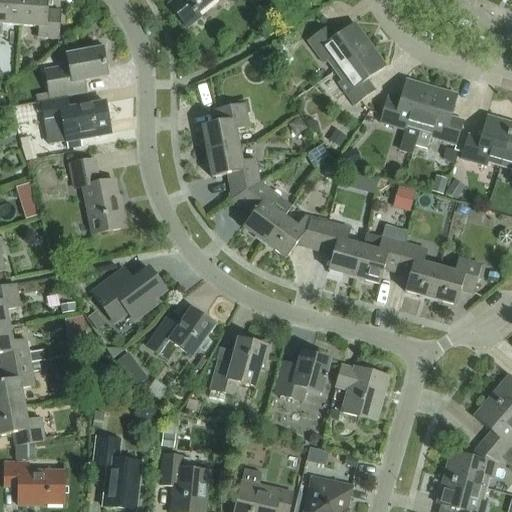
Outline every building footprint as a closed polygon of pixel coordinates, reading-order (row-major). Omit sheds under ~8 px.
[(20,27),(22,0),(0,0),(0,35),(1,36),(2,25),(20,27)] [(59,40),(61,12),(48,11),(48,0),(22,0),(20,27),(38,28),(38,39),(59,40)] [(176,0),(169,6),(187,29),(201,17),(196,11),(210,0),(176,0)] [(335,72),(370,46),(354,24),(336,38),(328,27),(308,42),(324,65),(328,62),(335,72)] [(368,81),(386,68),(370,46),(335,72),(342,81),(338,84),(355,107),(375,92),(368,81)] [(103,57),(106,56),(104,47),(90,49),(91,52),(67,56),(69,67),(45,72),(50,100),(86,93),(84,82),(107,78),(103,57)] [(419,131),(432,89),(406,81),(399,103),(387,100),(380,124),(407,132),(408,128),(419,131)] [(457,146),(464,122),(451,118),(457,97),(432,89),(419,131),(415,147),(427,150),(431,139),(457,146)] [(46,92),(35,95),(36,103),(48,100),(46,92)] [(66,143),(111,135),(105,103),(69,110),(67,98),(41,103),(45,121),(62,118),(66,143)] [(207,153),(239,147),(236,131),(249,129),(246,115),(249,115),(247,101),(215,107),(218,124),(202,127),(207,153)] [(501,167),(511,127),(511,124),(487,118),(480,139),(468,136),(461,160),(488,168),(489,164),(501,167)] [(511,174),(511,127),(501,167),(511,171),(511,175),(511,174)] [(336,131),(328,142),(339,149),(347,138),(336,131)] [(233,201),(260,184),(255,160),(242,163),(239,147),(207,153),(212,179),(228,176),(233,201)] [(92,236),(125,230),(121,206),(119,206),(115,182),(99,185),(94,161),(70,166),(75,190),(83,188),(92,236)] [(366,180),(363,192),(374,195),(377,183),(366,180)] [(432,187),(430,193),(443,196),(446,186),(446,185),(433,182),(432,187)] [(265,244),(284,218),(271,209),(279,198),(260,184),(233,201),(253,216),(243,228),(265,244)] [(452,184),(446,194),(456,201),(458,198),(463,192),(452,184)] [(414,193),(398,188),(392,209),(408,213),(414,193)] [(279,198),(271,209),(284,218),(292,207),(279,198)] [(33,203),(20,207),(25,221),(38,216),(33,203)] [(320,253),(327,224),(304,218),(297,228),(284,218),(265,244),(286,260),(296,246),(320,253)] [(353,279),(362,248),(347,244),(351,230),(327,224),(320,253),(333,256),(328,272),(353,279)] [(384,227),(381,239),(366,235),(362,248),(353,279),(379,286),(383,270),(396,274),(404,245),(407,234),(384,227)] [(499,234),(497,239),(499,244),(504,246),(510,244),(511,239),(510,234),(504,231),(499,234)] [(430,300),(439,269),(424,265),(427,252),(404,245),(396,274),(409,277),(404,293),(430,300)] [(456,307),(460,292),(473,295),(481,267),(458,260),(454,273),(439,269),(430,300),(456,307)] [(154,301),(165,292),(149,270),(133,282),(124,270),(92,294),(114,324),(128,314),(134,322),(157,305),(154,301)] [(489,273),(487,282),(497,284),(499,275),(489,273)] [(0,329),(9,328),(6,312),(20,309),(15,286),(0,288),(0,329)] [(76,304),(60,306),(62,315),(77,313),(76,304)] [(192,358),(214,327),(191,311),(180,327),(168,319),(147,348),(168,363),(178,348),(192,358)] [(81,319),(64,322),(66,338),(84,335),(81,319)] [(0,364),(1,370),(30,364),(26,341),(12,343),(9,328),(0,329),(0,364)] [(265,365),(270,346),(251,340),(250,343),(238,340),(231,366),(218,362),(210,391),(224,395),(232,397),(236,384),(255,389),(262,364),(265,365)] [(321,395),(330,362),(301,354),(297,368),(283,364),(274,395),(302,403),(305,390),(321,395)] [(148,380),(128,355),(116,364),(136,389),(148,380)] [(0,410),(24,406),(21,390),(35,388),(30,364),(1,370),(3,383),(0,383),(0,410)] [(376,423),(388,378),(354,369),(354,370),(341,366),(335,388),(348,392),(342,414),(376,423)] [(511,380),(508,377),(491,398),(511,415),(511,380)] [(210,391),(209,398),(223,402),(224,395),(210,391)] [(511,415),(491,398),(473,418),(491,433),(483,443),(501,459),(511,468),(511,451),(510,449),(511,446),(511,415)] [(35,445),(45,443),(40,419),(27,422),(24,406),(0,410),(0,437),(13,435),(16,448),(35,445)] [(95,413),(93,429),(102,430),(104,414),(95,413)] [(162,435),(161,448),(164,448),(174,449),(175,437),(174,436),(162,435)] [(308,438),(308,446),(315,450),(322,447),(322,439),(315,435),(308,438)] [(135,511),(141,463),(118,461),(120,441),(97,439),(94,467),(108,469),(104,507),(135,511)] [(511,468),(501,459),(483,443),(474,453),(473,459),(450,453),(444,479),(486,491),(489,479),(493,480),(497,464),(501,460),(511,468)] [(35,445),(16,448),(16,461),(35,461),(35,445)] [(204,511),(209,477),(189,474),(190,460),(163,457),(160,487),(174,488),(171,511),(204,511)] [(64,505),(65,473),(28,473),(28,465),(5,464),(4,489),(18,489),(18,507),(34,507),(34,505),(64,505)] [(347,511),(353,487),(312,478),(304,511),(349,511),(347,511)] [(483,502),(486,491),(444,479),(437,506),(459,511),(458,511),(484,511),(487,503),(483,502)] [(241,483),(234,511),(289,511),(293,495),(241,483)]
